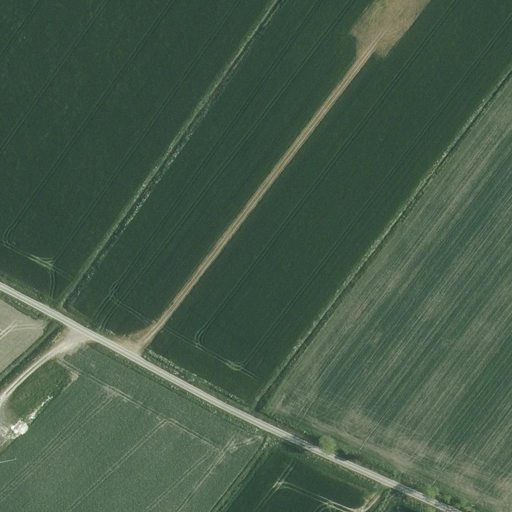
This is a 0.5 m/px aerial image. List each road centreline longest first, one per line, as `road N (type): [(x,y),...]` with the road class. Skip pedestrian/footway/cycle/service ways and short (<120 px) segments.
road 1 (track): [(446,511),(0,291)]
road 2 (track): [(386,24),(132,359)]
